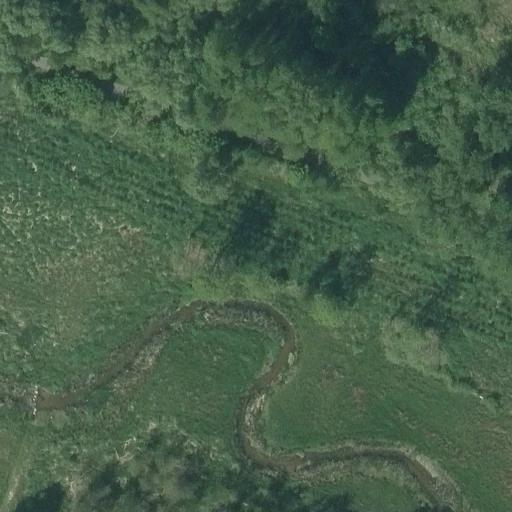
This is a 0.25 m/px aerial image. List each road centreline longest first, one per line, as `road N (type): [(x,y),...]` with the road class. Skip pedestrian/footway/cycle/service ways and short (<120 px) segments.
road 1 (track): [(511,233),(0,53)]
road 2 (track): [(111,226),(9,511)]
